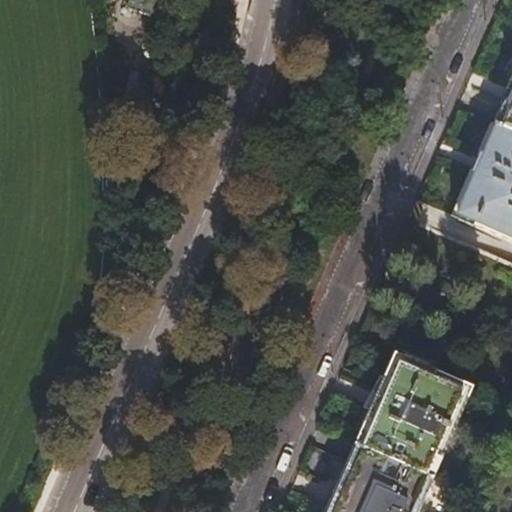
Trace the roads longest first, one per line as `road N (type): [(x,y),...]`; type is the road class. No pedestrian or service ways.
road 1 (residential): [(252,511),(476,0)]
road 2 (unclassified): [(69,511),(248,97),(274,0)]
